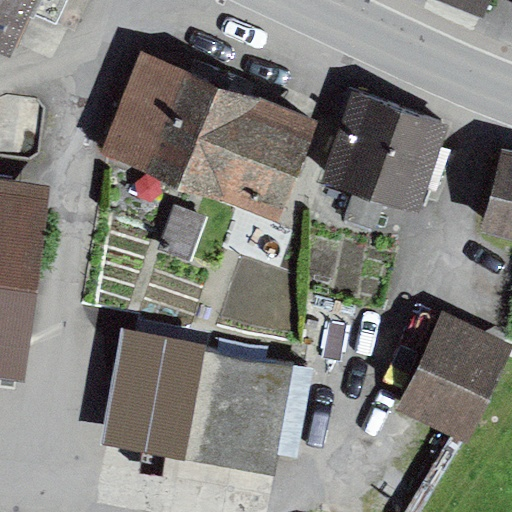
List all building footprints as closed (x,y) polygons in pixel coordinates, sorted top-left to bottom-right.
[(0,0),(0,33),(12,39),(29,0),(0,0)] [(461,0),(487,10),(490,0),(461,0)] [(254,83),(144,40),(106,138),(213,182),(254,83)] [(449,114),(350,82),(322,168),(354,179),(342,216),(373,226),(385,191),(420,202),(449,114)] [(317,109),(254,83),(213,182),(277,208),(317,109)] [(511,139),(503,137),(482,216),(511,224),(511,139)] [(43,188),(0,182),(0,394),(18,397),(43,188)] [(206,210),(176,200),(161,246),(190,256),(206,210)] [(511,346),(511,339),(445,305),(397,400),(467,436),(511,346)] [(295,356),(127,328),(118,380),(194,392),(185,447),(277,463),(295,356)]
